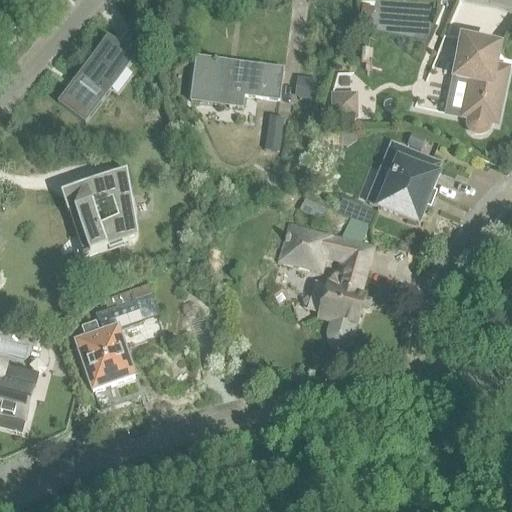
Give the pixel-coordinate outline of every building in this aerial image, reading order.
[(375,22),(392,23),(393,2),(376,1),(375,22)] [(496,126),(507,72),(495,70),(499,52),(443,40),(414,109),(469,121),(468,127),(469,132),(474,136),(479,137),(484,135),(488,131),(489,125),(496,126)] [(106,45),(59,104),(84,124),(131,64),(106,45)] [(197,61),(192,104),(242,111),(243,99),(279,104),(283,72),(218,63),(213,62),(213,63),(197,61)] [(297,78),(296,99),(316,100),(316,78),(297,78)] [(331,112),(356,117),(359,97),(334,93),(331,112)] [(267,151),(282,152),(284,119),(269,118),(267,151)] [(430,197),(438,180),(435,179),(440,168),(392,148),(381,174),(392,178),(379,211),(418,227),(425,210),(427,210),(432,198),(430,197)] [(123,249),(122,247),(149,237),(127,174),(61,196),(62,199),(83,260),(108,252),(109,254),(123,249)] [(319,278),(330,240),(288,227),(277,266),(319,278)] [(360,298),(368,271),(341,264),(337,277),(339,278),(336,289),(328,286),(318,319),(330,323),(327,333),(327,337),(328,342),(330,345),(334,348),(338,349),(342,349),(347,347),(350,344),(351,340),(355,326),(357,327),(365,300),(360,298)] [(84,344),(76,347),(93,395),(134,381),(128,364),(194,341),(169,267),(131,281),(138,303),(83,322),(78,326),(84,344)] [(0,417),(22,424),(31,391),(3,383),(6,372),(0,370),(0,417)]
